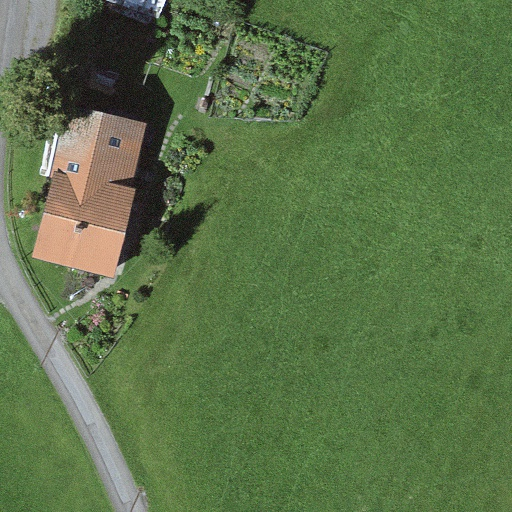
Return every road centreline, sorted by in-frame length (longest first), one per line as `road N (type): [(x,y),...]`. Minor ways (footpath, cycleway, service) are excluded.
road 1 (residential): [(0,265),(135,511)]
road 2 (residential): [(18,0),(0,122)]
